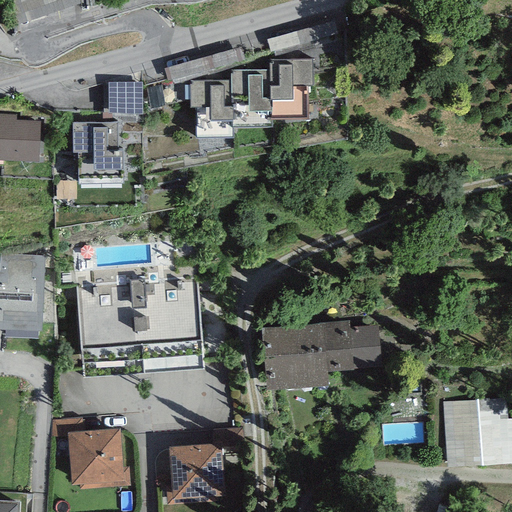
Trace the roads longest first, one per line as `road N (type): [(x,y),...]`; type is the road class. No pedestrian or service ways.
road 1 (residential): [(321,0),(0,85)]
road 2 (unknown): [(69,386),(139,402),(222,384)]
